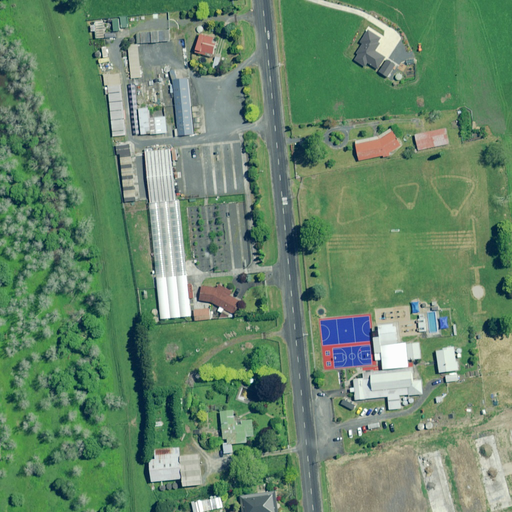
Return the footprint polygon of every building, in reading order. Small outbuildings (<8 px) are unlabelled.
[(104,25),(95,26),(96,39),(104,39),(104,25)] [(168,28),(135,30),(136,44),(169,42),(168,28)] [(213,38),(199,34),(195,52),(212,56),(215,43),(212,43),(213,38)] [(95,42),(95,47),(98,47),(98,49),(104,49),(104,40),(98,40),(98,41),(95,42)] [(141,77),(139,53),(136,53),(136,50),(128,51),(130,78),(141,77)] [(220,54),(214,53),(212,67),(218,68),(220,54)] [(176,81),(180,137),(196,136),(192,80),(176,81)] [(134,84),(128,84),(133,135),(139,134),(134,84)] [(114,138),(127,136),(122,87),(109,88),(114,138)] [(142,111),(144,137),(168,135),(167,121),(151,122),(151,110),(142,111)] [(449,143),(445,128),(415,135),(418,150),(449,143)] [(400,146),(390,129),(377,136),(355,141),(359,160),(383,155),(383,157),(389,155),(389,152),(400,146)] [(145,153),(151,203),(176,200),(171,150),(145,153)] [(177,276),(181,316),(190,316),(186,275),(177,276)] [(166,277),(170,317),(181,316),(177,276),(166,277)] [(170,317),(166,277),(156,278),(160,318),(170,317)] [(233,314),(240,301),(230,294),(232,292),(218,285),(217,288),(201,286),(199,300),(211,302),(219,306),(217,310),(221,313),(223,309),(233,314)] [(419,301),(411,302),(411,314),(420,313),(419,301)] [(405,304),(392,306),(393,314),(406,313),(405,304)] [(195,321),(212,320),(212,311),(209,312),(209,308),(194,309),(195,321)] [(419,318),(417,319),(419,332),(426,332),(425,314),(419,314),(419,318)] [(394,319),(373,323),(377,346),(397,342),(394,319)] [(416,341),(403,343),(405,360),(418,358),(416,341)] [(450,348),(432,351),(435,374),(454,371),(450,348)] [(408,369),(350,378),(354,404),(384,399),(386,411),(401,409),(399,397),(419,394),(417,379),(409,380),(408,369)] [(253,392),(241,388),(237,400),(249,404),(253,392)] [(253,436),(252,420),(234,421),(233,410),(220,411),(224,453),(232,453),(231,444),(247,442),(246,437),(253,436)] [(473,444),(493,511),(495,511),(511,507),(511,491),(495,437),(473,444)] [(433,511),(455,511),(441,452),(420,457),(433,511)] [(184,456),(155,459),(157,481),(186,479),(184,458),(184,456)] [(208,490),(204,456),(184,458),(186,479),(188,493),(208,490)] [(178,483),(158,486),(159,492),(179,488),(178,483)] [(265,484),(256,485),(257,494),(266,492),(265,484)] [(212,510),(212,511),(213,511),(218,511),(217,508),(223,507),(220,494),(209,496),(210,499),(201,501),(203,511),(212,510)] [(273,511),(272,495),(253,497),(255,506),(251,507),(251,511),(273,511)] [(200,511),(203,511),(201,501),(201,500),(191,502),(193,511),(200,511)]
